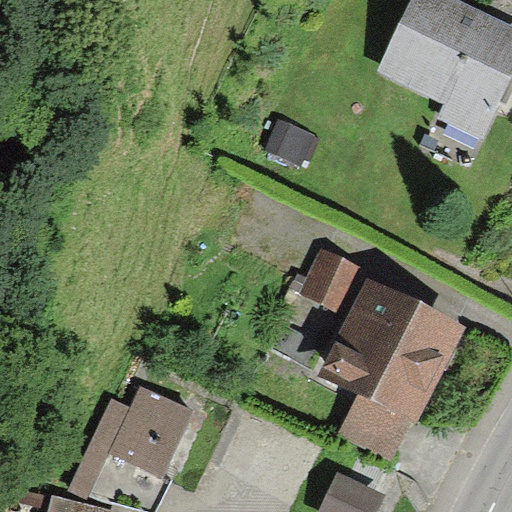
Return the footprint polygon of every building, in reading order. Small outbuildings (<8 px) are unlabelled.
[(511,83),(511,36),(445,0),(420,0),(380,74),(447,110),(439,125),(478,146),(511,83)] [(259,153),(294,168),(306,139),(271,124),(259,153)] [(362,269),(322,252),(302,299),(341,316),(362,269)] [(339,432),(393,461),(407,433),(417,438),(471,335),(367,282),(316,380),(355,401),(339,432)] [(111,457),(164,482),(196,414),(139,387),(128,411),(112,403),(69,493),(89,503),(111,457)] [(336,480),(320,511),(379,511),(384,502),(336,480)] [(51,511),(116,511),(55,498),(51,511)]
